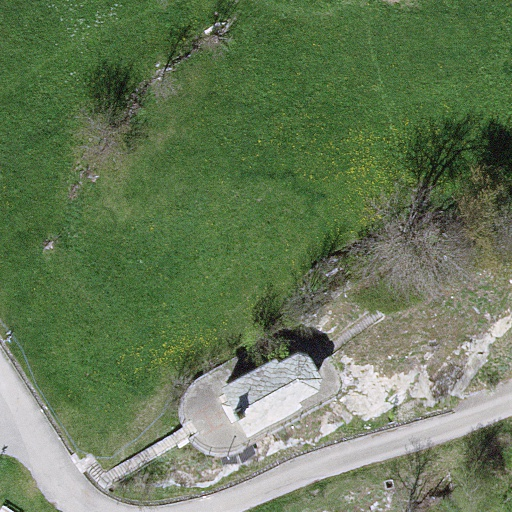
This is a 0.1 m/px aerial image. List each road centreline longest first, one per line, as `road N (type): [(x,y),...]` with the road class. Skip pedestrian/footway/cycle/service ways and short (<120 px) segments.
road 1 (residential): [(196,511),(511,401)]
road 2 (residential): [(0,371),(60,477),(98,511)]
